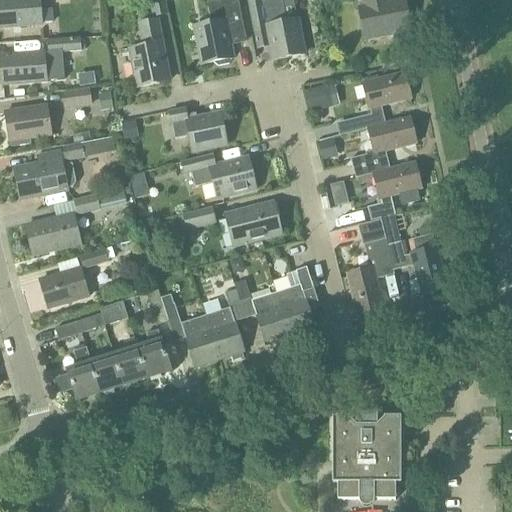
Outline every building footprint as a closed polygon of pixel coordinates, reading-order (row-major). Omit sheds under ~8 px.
[(0,0),(0,29),(41,27),(39,0),(0,0)] [(163,0),(149,0),(153,19),(167,16),(163,0)] [(211,26),(194,29),(202,67),(213,64),(218,68),(229,66),(231,61),(232,61),(227,32),(242,29),(242,32),(244,32),(237,0),(230,0),(207,5),(211,26)] [(290,0),(263,0),(260,1),(248,3),(254,32),(266,30),(272,63),(303,57),(296,23),(295,23),(290,0)] [(411,37),(410,31),(404,1),(391,4),(390,0),(360,0),(363,10),(359,10),(365,43),(394,37),(394,40),(398,43),(409,41),(411,37)] [(137,89),(169,83),(157,22),(139,26),(144,49),(130,52),(137,89)] [(46,43),(47,55),(81,52),(80,40),(46,43)] [(0,58),(0,71),(1,87),(46,84),(44,55),(0,58)] [(368,131),(384,126),(380,107),(410,100),(404,75),(363,85),(369,110),(371,116),(360,119),(363,132),(368,131)] [(324,87),(304,92),(310,113),(330,108),(324,87)] [(62,96),(64,110),(90,106),(88,92),(62,96)] [(110,94),(98,96),(100,112),(112,110),(110,94)] [(29,141),(33,140),(50,138),(46,108),(4,114),(9,149),(30,146),(29,141)] [(184,110),(169,114),(175,141),(189,138),(192,154),(226,147),(219,116),(187,123),(184,110)] [(368,131),(374,154),(350,161),(355,180),(373,176),(390,171),(385,152),(415,145),(409,120),(384,126),(368,131)] [(137,122),(121,125),(124,140),(139,137),(137,122)] [(318,143),(322,159),(339,155),(334,138),(318,143)] [(63,150),(66,162),(82,159),(80,146),(63,150)] [(218,184),(221,200),(255,192),(247,160),(214,168),(211,157),(181,165),(184,177),(191,175),(194,190),(218,184)] [(60,161),(13,171),(20,202),(67,193),(66,190),(72,189),(76,184),(71,165),(61,167),(60,161)] [(414,165),(390,171),(373,176),(379,200),(380,200),(381,206),(367,209),(370,223),(395,217),(390,197),(420,190),(414,165)] [(123,192),(95,199),(74,204),(77,217),(98,211),(126,204),(123,192)] [(226,220),(233,249),(281,237),(273,206),(239,214),(240,216),(226,220)] [(183,218),(187,233),(214,226),(210,211),(183,218)] [(30,252),(32,259),(79,247),(72,217),(25,228),(30,252)] [(359,228),(363,248),(386,242),(381,223),(359,228)] [(413,241),(416,254),(411,255),(411,256),(404,258),(400,244),(387,247),(393,272),(414,267),(421,296),(446,290),(445,288),(451,287),(447,271),(441,272),(432,237),(413,241)] [(394,276),(393,272),(387,247),(374,250),(378,269),(372,271),(372,270),(347,276),(357,317),(382,311),(387,304),(385,295),(377,291),(374,281),(394,276)] [(104,252),(98,254),(80,260),(83,271),(107,263),(104,252)] [(38,283),(47,312),(87,300),(79,270),(38,283)] [(300,288),(274,296),(288,338),(298,335),(299,337),(302,336),(303,341),(314,337),(313,333),(314,332),(308,312),(319,309),(306,270),(295,274),(300,288)] [(235,293),(239,303),(249,300),(244,284),(233,287),(235,293)] [(168,324),(163,310),(160,300),(158,293),(146,297),(156,328),(168,324)] [(235,293),(224,297),(227,307),(239,303),(235,293)] [(160,300),(163,310),(168,324),(168,326),(179,323),(174,307),(173,307),(170,296),(160,300)] [(280,341),(288,338),(274,296),(250,304),(265,349),(281,343),(280,341)] [(99,311),(101,317),(100,317),(103,329),(128,321),(122,303),(99,311)] [(229,310),(205,318),(219,360),(228,356),(229,359),(231,358),(233,363),(243,359),(242,355),(244,354),(234,324),(229,310)] [(76,324),(80,336),(99,330),(96,318),(76,324)] [(205,318),(180,326),(185,340),(195,370),(210,365),(209,363),(219,360),(205,318)] [(58,343),(80,336),(76,324),(54,331),(58,343)] [(150,346),(136,350),(140,361),(141,363),(146,380),(170,372),(167,361),(157,333),(147,336),(150,346)] [(76,365),(80,368),(66,372),(76,402),(87,399),(99,394),(93,373),(90,364),(86,350),(73,354),(76,365)] [(136,350),(113,357),(114,361),(121,381),(123,387),(146,380),(141,363),(140,361),(136,350)] [(99,394),(123,387),(121,381),(114,361),(113,357),(90,364),(93,373),(99,394)] [(478,386),(479,394),(490,393),(489,384),(490,384),(488,364),(487,364),(487,366),(476,367),(476,366),(475,366),(475,372),(477,386),(478,386)] [(400,485),(400,419),(384,419),(384,420),(376,427),(373,427),(373,419),(359,419),(359,427),(356,427),(348,420),(348,419),(332,419),(332,485),(337,485),(337,501),(395,502),(395,485),(400,485)]
